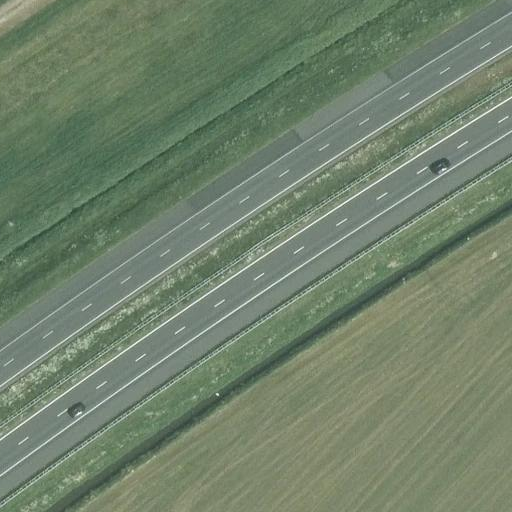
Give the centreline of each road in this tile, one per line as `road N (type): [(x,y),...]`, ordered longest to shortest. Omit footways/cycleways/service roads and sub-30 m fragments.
road 1 (motorway): [(0,466),(217,311),(511,121)]
road 2 (motorway): [(511,22),(251,187),(0,360)]
